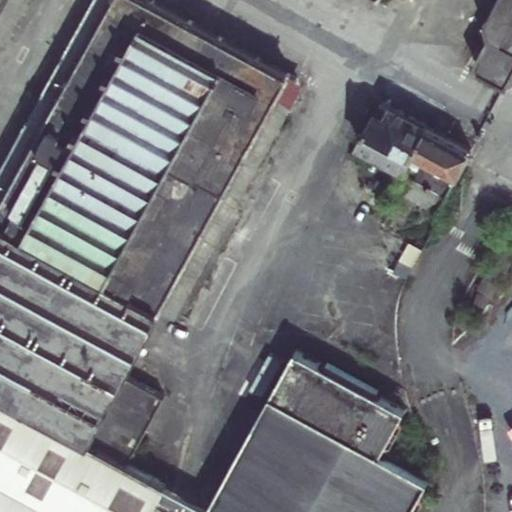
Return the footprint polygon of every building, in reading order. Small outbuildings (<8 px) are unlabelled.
[(1,0),(0,2),(0,32),(4,34),(23,0),(1,0)] [(0,0),(0,511),(149,511),(155,502),(158,497),(166,481),(166,480),(129,459),(166,393),(127,372),(160,312),(162,308),(207,225),(278,96),(284,99),(294,98),(300,88),(297,78),(152,0),(114,0),(86,51),(7,194),(0,190),(0,2),(1,0),(0,0)] [(0,190),(7,194),(86,51),(114,0),(93,0),(0,168),(0,190)] [(207,225),(162,308),(176,315),(304,83),(297,78),(300,88),(294,98),(284,99),(278,96),(207,225)] [(376,111),(359,142),(403,167),(426,126),(383,103),(378,112),(376,111)] [(426,126),(403,167),(397,179),(384,203),(417,221),(414,227),(425,233),(447,195),(471,151),(426,126)] [(511,295),(495,311),(507,325),(511,320),(511,295)] [(342,511),(374,453),(401,405),(295,347),(251,426),(213,496),(208,505),(204,511),(342,511)] [(405,407),(401,405),(374,453),(342,511),(410,511),(429,477),(381,450),(405,407)] [(158,497),(168,502),(186,511),(204,511),(208,505),(173,485),(166,481),(158,497)]
